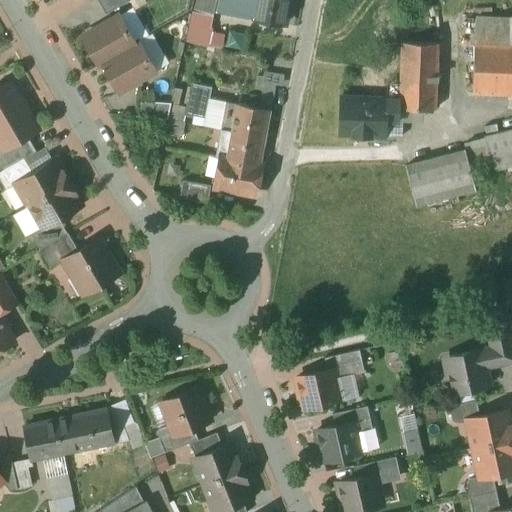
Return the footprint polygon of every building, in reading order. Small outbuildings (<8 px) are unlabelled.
[(97,0),(106,15),(132,0),(97,0)] [(215,0),(197,0),(194,12),(190,35),(209,38),(213,15),(212,15),(213,10),(215,0)] [(257,0),(215,0),(213,10),(254,17),(257,0)] [(288,0),(257,0),(254,17),(254,19),(284,24),(288,0)] [(119,16),(82,37),(99,67),(103,65),(102,64),(135,45),(135,44),(119,16)] [(511,21),(476,20),(473,94),(511,95),(511,21)] [(227,48),(244,49),(245,33),(228,31),(227,48)] [(155,72),(138,42),(135,44),(135,45),(102,64),(103,65),(119,93),(155,72)] [(438,45),(402,43),(400,100),(401,100),(401,110),(436,112),(438,45)] [(258,72),(257,89),(264,90),(263,104),(276,105),(279,74),(258,72)] [(10,82),(0,87),(0,144),(3,149),(4,150),(27,137),(38,131),(10,82)] [(212,88),(192,84),(185,117),(205,121),(212,88)] [(400,100),(342,97),(340,135),(341,135),(341,133),(356,134),(356,136),(385,138),(386,123),(400,124),(401,110),(401,100),(400,100)] [(171,104),(139,102),(138,117),(167,120),(171,104)] [(269,111),(226,103),(221,130),(263,138),(269,111)] [(185,124),(168,120),(165,135),(182,139),(185,124)] [(220,159),(258,165),(263,138),(221,130),(221,131),(220,131),(215,158),(220,159)] [(27,137),(4,150),(3,149),(0,150),(0,173),(24,159),(36,153),(27,137)] [(445,159),(405,168),(415,208),(475,193),(465,153),(445,158),(445,159)] [(24,159),(0,173),(0,180),(6,191),(16,185),(16,184),(33,174),(24,159)] [(258,165),(220,159),(215,188),(256,196),(261,165),(258,165)] [(33,174),(16,184),(16,185),(29,206),(69,183),(66,177),(64,178),(54,161),(33,174)] [(211,186),(183,181),(180,199),(208,204),(211,186)] [(69,183),(29,206),(41,228),(42,229),(59,220),(81,207),(71,190),(73,189),(69,183)] [(59,220),(42,229),(41,228),(31,234),(40,250),(67,234),(59,220)] [(40,250),(37,252),(48,271),(64,262),(63,260),(78,251),(68,234),(67,234),(40,250)] [(78,251),(63,260),(64,262),(83,295),(87,293),(92,294),(101,289),(102,284),(119,274),(99,239),(78,251)] [(0,314),(17,305),(0,276),(0,275),(0,314)] [(0,350),(14,342),(0,316),(0,350)] [(511,334),(490,340),(492,348),(496,365),(511,361),(511,334)] [(492,348),(449,358),(451,369),(443,382),(450,386),(452,394),(489,386),(485,367),(496,365),(492,348)] [(359,350),(324,358),(327,371),(334,370),(336,379),(364,373),(359,350)] [(327,371),(296,378),(299,390),(298,390),(297,393),(300,407),(303,409),(341,400),(336,379),(334,370),(327,371)] [(186,394),(183,392),(174,396),(173,399),(161,403),(170,426),(174,435),(193,427),(210,421),(205,408),(206,404),(201,390),(197,389),(186,394)] [(476,401),(449,407),(452,421),(457,424),(466,422),(470,421),(469,419),(480,417),(476,401)] [(367,406),(332,414),(335,427),(354,422),(357,432),(372,429),(367,406)] [(106,409),(56,420),(63,454),(113,444),(106,409)] [(480,417),(469,419),(470,421),(466,422),(472,449),(511,440),(511,434),(511,433),(510,433),(505,411),(480,417)] [(56,420),(24,427),(31,461),(63,454),(56,420)] [(137,422),(124,427),(132,450),(145,444),(137,422)] [(335,427),(317,431),(319,443),(317,446),(320,459),(323,461),(335,459),(338,460),(347,458),(348,456),(357,454),(354,440),(358,439),(357,432),(354,422),(335,427)] [(193,427),(174,435),(170,426),(156,431),(165,453),(190,444),(198,440),(193,427)] [(198,440),(190,444),(196,458),(223,447),(217,433),(198,440)] [(511,440),(472,449),(478,477),(482,476),(482,478),(493,476),(511,471),(511,440)] [(223,447),(196,458),(197,462),(195,466),(203,485),(242,470),(239,463),(237,463),(230,444),(223,447)] [(11,455),(0,457),(0,476),(3,481),(3,482),(10,491),(18,490),(12,464),(11,455)] [(396,457),(353,467),(356,479),(391,472),(391,473),(399,471),(396,457)] [(12,464),(18,490),(32,487),(26,461),(12,464)] [(242,470),(203,485),(209,502),(214,504),(216,511),(217,511),(243,502),(251,499),(243,478),(244,477),(242,470)] [(356,479),(337,483),(340,495),(338,498),(341,511),(350,511),(378,506),(375,492),(379,492),(378,485),(393,481),(391,473),(391,472),(356,479)] [(67,474),(47,478),(51,495),(55,494),(56,501),(72,497),(67,474)] [(493,476),(482,478),(482,476),(478,477),(469,479),(466,484),(469,498),(496,492),(493,476)] [(136,487),(99,511),(98,511),(125,511),(136,507),(128,494),(137,488),(136,487)] [(496,492),(469,498),(472,511),(498,511),(500,511),(496,492)] [(136,507),(125,511),(149,511),(145,502),(136,507)] [(246,511),(243,502),(217,511),(246,511)]
